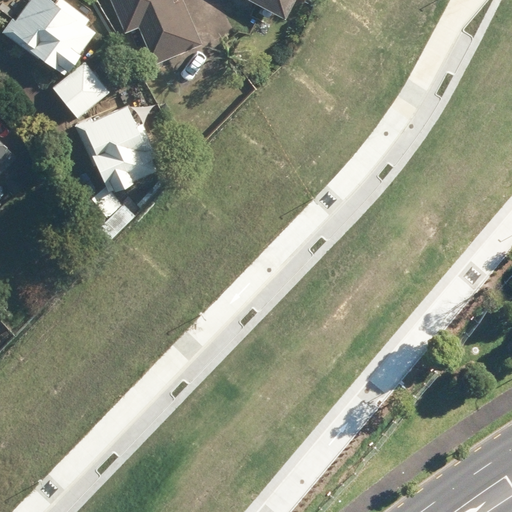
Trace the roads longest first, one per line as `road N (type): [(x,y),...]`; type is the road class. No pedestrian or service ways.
road 1 (residential): [(29,511),(372,152),(467,0)]
road 2 (residential): [(511,227),(271,511)]
